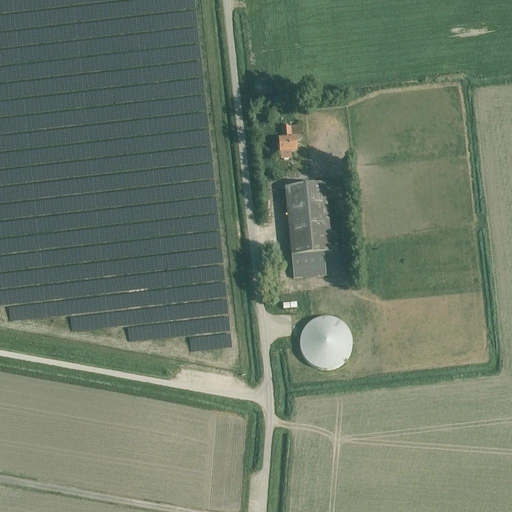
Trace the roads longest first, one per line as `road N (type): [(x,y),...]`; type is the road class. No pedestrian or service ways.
road 1 (unclassified): [(268,406),(225,0)]
road 2 (unclassified): [(268,406),(0,353)]
